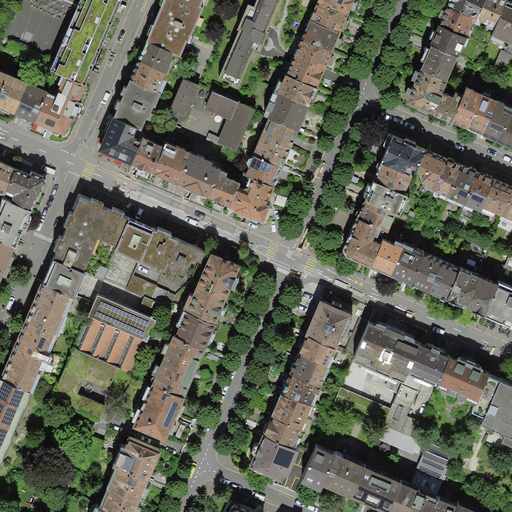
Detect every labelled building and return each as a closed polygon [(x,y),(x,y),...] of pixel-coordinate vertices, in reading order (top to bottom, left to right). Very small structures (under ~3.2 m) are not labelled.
[(105,34),(120,0),(55,0),(70,6),(71,4),(76,7),(49,69),(64,75),(84,84),(99,48),(105,34)] [(172,52),(178,55),(183,45),(185,40),(187,41),(201,7),(198,6),(184,0),(163,0),(153,24),(150,31),(146,41),(172,52)] [(261,45),(263,45),(266,37),(268,33),(269,30),(268,29),(269,26),(279,0),(255,0),(249,15),(244,13),(245,13),(244,12),(237,28),(239,29),(218,76),(231,81),(232,80),(231,80),(234,74),(241,77),(240,77),(242,78),(253,52),(257,42),(262,44),(261,45)] [(317,0),(317,1),(346,13),(348,7),(351,0),(317,0)] [(476,18),(483,0),(449,0),(450,0),(447,6),(476,18)] [(483,0),(476,18),(474,22),(478,24),(480,20),(495,27),(506,1),(503,0),(483,0)] [(341,26),(346,13),(317,1),(313,12),(316,13),(312,21),(338,32),(341,26)] [(511,53),(511,3),(506,1),(495,27),(490,38),(504,44),(506,45),(509,46),(506,53),(500,50),(491,70),(503,75),(511,53)] [(464,36),(471,21),(474,22),(476,18),(447,6),(445,11),(441,9),(438,15),(437,17),(442,19),(439,25),(464,36)] [(301,38),(330,50),(333,44),(338,32),(312,21),(309,29),(306,27),(301,38)] [(431,44),(456,55),(464,36),(439,25),(436,32),(432,30),(430,34),(428,38),(433,40),(431,44)] [(294,55),(294,56),(322,69),(325,63),(330,50),(301,38),(297,48),(300,50),(297,56),(294,55)] [(138,60),(164,71),(172,52),(146,41),(141,53),(138,60)] [(431,44),(427,53),(423,52),(421,57),(420,60),(423,61),(420,68),(446,79),(456,55),(431,44)] [(285,74),(314,87),(317,80),(321,71),(322,69),(294,56),(293,57),(296,58),(295,60),(293,66),(290,65),(286,74),(285,74)] [(164,71),(138,60),(132,72),(129,79),(156,90),(164,71)] [(442,93),(440,92),(446,79),(420,68),(418,72),(415,71),(414,71),(413,75),(411,78),(412,79),(415,80),(413,85),(440,96),(442,93)] [(313,95),(315,89),(313,89),(314,87),(285,74),(282,81),(278,79),(273,90),(278,92),(306,105),(310,97),(311,94),(313,95)] [(84,84),(64,75),(53,100),(44,96),(33,120),(52,128),(63,133),(70,117),(72,118),(79,102),(77,100),(84,84)] [(9,109),(14,112),(25,86),(5,78),(0,90),(0,109),(1,109),(7,112),(9,109)] [(150,104),(156,90),(129,79),(121,97),(113,117),(140,128),(145,115),(147,115),(152,105),(150,104)] [(197,86),(182,79),(167,116),(182,122),(197,86)] [(413,85),(411,89),(407,88),(404,95),(408,97),(406,101),(406,102),(413,105),(418,107),(418,106),(433,113),(440,96),(413,85)] [(44,95),(25,86),(14,112),(19,114),(18,117),(21,118),(27,121),(28,118),(33,120),(44,96),(44,95)] [(473,91),(465,88),(462,96),(451,121),(458,124),(467,127),(479,98),(471,95),(473,91)] [(230,118),(219,143),(223,145),(228,148),(235,151),(253,109),(220,95),(211,91),(205,107),(230,118)] [(299,121),(306,105),(278,92),(273,102),(269,100),(265,108),(270,110),(268,116),(269,116),(296,128),(299,121)] [(454,92),(452,97),(442,93),(440,96),(433,113),(434,114),(439,116),(441,117),(442,117),(451,121),(462,96),(454,92)] [(482,134),(496,101),(489,98),(487,102),(479,98),(467,127),(474,130),(482,134)] [(509,116),(510,113),(501,109),(503,104),(496,101),(482,134),(490,137),(498,141),(509,116)] [(296,132),(296,130),(296,128),(269,116),(263,129),(266,130),(263,137),(288,147),(292,140),(293,136),(295,135),(296,132)] [(511,146),(511,116),(509,116),(498,141),(506,144),(511,146)] [(123,161),(124,159),(131,162),(142,137),(145,130),(140,128),(113,117),(111,122),(109,121),(108,122),(103,132),(104,133),(106,134),(105,135),(104,135),(98,149),(109,153),(112,155),(112,154),(114,155),(113,157),(114,158),(122,162),(123,161)] [(166,139),(171,142),(175,132),(170,130),(166,139)] [(208,134),(205,140),(217,145),(220,139),(208,134)] [(380,161),(402,171),(405,166),(407,165),(416,168),(424,150),(414,146),(414,144),(405,139),(404,140),(403,140),(403,141),(388,134),(387,134),(382,144),(383,145),(386,147),(384,153),(380,161)] [(143,167),(152,171),(162,149),(153,145),(152,142),(142,137),(131,162),(136,164),(135,166),(135,167),(138,168),(140,169),(142,169),(143,167)] [(283,162),(284,160),(283,158),(288,147),(263,137),(260,143),(258,142),(252,154),(253,155),(280,166),(281,164),(283,163),(283,162)] [(165,142),(162,149),(152,171),(158,174),(177,182),(188,155),(182,153),(184,150),(165,142)] [(216,161),(222,163),(228,148),(223,145),(216,161)] [(424,172),(421,180),(433,185),(444,158),(429,152),(424,150),(416,168),(424,172)] [(194,158),(188,155),(177,182),(186,186),(207,195),(217,173),(219,169),(202,161),(203,158),(196,155),(194,158)] [(245,174),(272,185),(273,183),(273,184),(274,183),(275,182),(276,181),(276,179),(276,178),(275,178),(276,176),(280,166),(253,155),(245,174)] [(432,189),(432,188),(448,195),(460,165),(453,162),(452,160),(450,159),(448,158),(446,159),(444,158),(433,185),(431,189),(432,189)] [(402,171),(380,161),(379,162),(376,162),(375,166),(376,168),(376,169),(377,169),(375,172),(372,180),(402,193),(410,174),(402,171)] [(0,192),(3,194),(5,188),(14,169),(1,163),(0,162),(0,192)] [(460,165),(448,195),(464,202),(476,172),(475,171),(474,169),(470,168),(468,168),(466,168),(460,165)] [(14,192),(10,201),(30,210),(35,197),(36,195),(38,195),(44,181),(42,177),(30,172),(28,175),(14,169),(5,188),(14,192)] [(235,207),(234,209),(241,212),(241,213),(242,214),(244,215),(246,216),(247,216),(249,216),(250,216),(251,214),(261,218),(267,205),(264,203),(272,185),(245,174),(242,172),(238,182),(229,204),(235,207)] [(480,209),(481,205),(492,179),(491,178),(490,177),(486,175),(484,175),(482,175),(476,172),(464,202),(480,209)] [(229,204),(238,182),(217,173),(207,195),(213,198),(216,199),(216,201),(216,202),(221,204),(223,204),(223,202),(229,204)] [(492,179),(481,205),(500,213),(511,187),(498,182),(492,179)] [(372,180),(370,184),(367,183),(365,188),(364,190),(367,191),(364,198),(394,211),(398,213),(407,195),(402,193),(372,180)] [(511,187),(500,213),(511,217),(511,187)] [(25,226),(29,218),(27,217),(30,210),(10,201),(1,197),(1,198),(0,201),(0,239),(14,245),(17,240),(23,225),(25,226)] [(58,244),(55,243),(52,249),(56,250),(52,258),(84,272),(101,279),(115,249),(128,218),(116,213),(117,209),(112,207),(110,210),(95,204),(97,200),(91,198),(89,201),(79,197),(68,220),(65,219),(62,225),(66,226),(61,237),(58,244)] [(386,230),(394,211),(364,198),(361,206),(359,209),(356,210),(355,213),(356,216),(356,217),(386,230)] [(386,230),(356,217),(346,240),(343,248),(345,255),(370,265),(382,239),(386,230)] [(128,218),(115,249),(139,259),(139,258),(152,228),(133,220),(128,218)] [(162,229),(161,232),(157,230),(152,228),(139,258),(163,269),(176,239),(169,236),(170,233),(162,229)] [(5,275),(9,265),(6,264),(14,245),(0,239),(0,278),(2,274),(5,275)] [(174,279),(175,276),(182,279),(191,257),(199,260),(203,251),(181,241),(176,239),(163,269),(161,273),(174,279)] [(393,243),(393,244),(382,239),(370,265),(376,268),(390,274),(401,246),(393,243)] [(471,272),(478,275),(490,247),(471,239),(464,256),(467,257),(464,264),(473,268),(471,272)] [(409,282),(420,256),(422,250),(415,248),(413,253),(409,251),(410,250),(401,246),(390,274),(396,276),(409,282)] [(215,256),(210,254),(197,285),(224,297),(237,266),(239,267),(242,259),(228,253),(225,260),(215,256)] [(416,286),(417,286),(419,287),(427,290),(440,260),(428,255),(426,259),(420,256),(409,282),(410,283),(410,285),(414,287),(416,286)] [(496,283),(484,311),(499,318),(511,323),(511,256),(508,255),(496,283)] [(68,293),(74,296),(84,272),(52,258),(47,271),(42,282),(68,293)] [(439,298),(443,299),(445,298),(446,298),(457,272),(450,269),(452,265),(440,260),(427,290),(433,293),(438,295),(439,295),(439,298)] [(448,301),(451,302),(453,301),(456,302),(464,306),(476,279),(478,275),(471,272),(459,267),(457,272),(446,298),(447,299),(448,301)] [(126,290),(143,297),(150,300),(155,287),(131,277),(126,290)] [(477,313),(480,315),(482,313),(483,314),(484,311),(496,283),(484,278),(483,282),(476,279),(464,306),(471,309),(477,311),(477,313)] [(41,283),(39,283),(37,290),(38,291),(35,297),(34,301),(60,313),(68,293),(42,282),(41,283)] [(216,315),(224,297),(197,285),(186,310),(213,322),(216,315)] [(150,300),(160,305),(162,306),(168,293),(155,287),(150,300)] [(130,373),(131,373),(160,305),(150,300),(143,297),(137,311),(96,294),(73,349),(130,373)] [(34,301),(29,311),(28,311),(26,314),(25,318),(26,319),(25,320),(52,332),(60,313),(34,301)] [(331,302),(330,305),(320,301),(309,326),(306,334),(331,345),(337,333),(340,334),(349,313),(339,309),(340,305),(331,302)] [(213,322),(186,310),(175,335),(202,346),(205,341),(213,322)] [(359,317),(344,351),(354,355),(368,322),(359,317)] [(19,335),(17,339),(44,351),(52,332),(25,320),(19,335)] [(385,386),(397,391),(418,343),(402,336),(404,333),(385,325),(384,328),(380,327),(368,322),(354,355),(353,357),(362,361),(361,362),(390,374),(385,386)] [(175,335),(173,334),(162,358),(192,371),(194,367),(202,346),(175,335)] [(298,352),(325,364),(332,346),(331,345),(306,334),(301,345),(299,346),(298,347),(298,349),(298,351),(298,352)] [(9,359),(35,370),(44,351),(17,339),(16,341),(15,341),(12,347),(13,348),(10,355),(9,359)] [(425,346),(418,343),(397,391),(390,410),(383,425),(413,437),(420,422),(405,416),(422,376),(437,383),(448,356),(437,351),(439,348),(431,345),(429,348),(425,346)] [(79,378),(121,396),(130,373),(73,349),(51,399),(97,420),(103,406),(73,393),(79,378)] [(295,356),(293,359),(294,361),(293,363),(292,362),(290,367),(289,369),(290,370),(290,371),(318,384),(322,376),(320,374),(325,364),(298,352),(297,355),(295,356)] [(458,360),(448,356),(437,383),(436,385),(475,402),(487,373),(480,370),(481,367),(463,359),(459,358),(458,360)] [(152,383),(181,395),(184,388),(192,371),(162,358),(152,383)] [(35,370),(9,359),(4,369),(3,369),(1,372),(0,375),(1,376),(1,377),(1,378),(25,388),(27,389),(35,370)] [(282,385),(282,386),(282,388),(281,390),(306,401),(308,402),(313,392),(315,391),(318,384),(290,371),(289,373),(287,372),(284,379),(286,380),(285,382),(283,383),(282,385)] [(511,383),(499,378),(487,373),(475,402),(471,410),(483,415),(480,422),(511,435),(511,383)] [(0,401),(16,408),(25,388),(1,378),(0,378),(0,401)] [(133,424),(164,437),(172,419),(182,396),(181,395),(152,383),(133,424)] [(383,425),(390,410),(340,388),(333,403),(381,423),(383,425)] [(306,412),(302,410),(306,401),(281,390),(273,410),(271,414),(296,425),(299,418),(302,420),(306,412)] [(16,408),(0,401),(0,425),(7,429),(16,408)] [(263,433),(290,444),(298,426),(296,425),(271,414),(267,423),(265,424),(263,428),(262,430),(263,432),(263,433)] [(383,425),(381,423),(375,436),(412,452),(418,439),(413,437),(383,425)] [(102,442),(81,433),(74,448),(95,457),(102,442)] [(290,444),(263,433),(258,444),(257,443),(254,444),(251,449),(253,453),(254,453),(254,455),(250,464),(254,465),(253,467),(261,471),(262,469),(280,477),(282,472),(286,474),(290,465),(286,463),(293,446),(290,444)] [(153,461),(155,460),(158,454),(158,453),(158,452),(157,451),(158,451),(127,437),(117,461),(113,460),(111,464),(117,466),(145,479),(149,470),(153,462),(153,461)] [(429,511),(436,498),(445,477),(443,476),(452,454),(426,443),(408,487),(398,483),(387,509),(393,511),(429,511)] [(320,485),(322,481),(332,457),(313,449),(304,471),(301,477),(302,478),(302,479),(302,480),(303,481),(303,482),(304,482),(309,485),(311,482),(320,485)] [(333,486),(332,486),(334,489),(339,491),(342,490),(350,494),(362,468),(333,455),(332,457),(322,481),(330,485),(333,486)] [(112,478),(113,478),(109,487),(110,487),(137,499),(138,495),(145,479),(117,466),(112,478)] [(372,505),(375,506),(378,505),(387,509),(398,483),(387,478),(373,472),(362,468),(350,494),(360,498),(361,500),(362,501),(364,502),(366,501),(371,503),(372,505)] [(101,507),(113,511),(131,511),(137,499),(110,487),(101,507)] [(447,504),(447,503),(436,498),(429,511),(452,511),(455,508),(447,504)]
